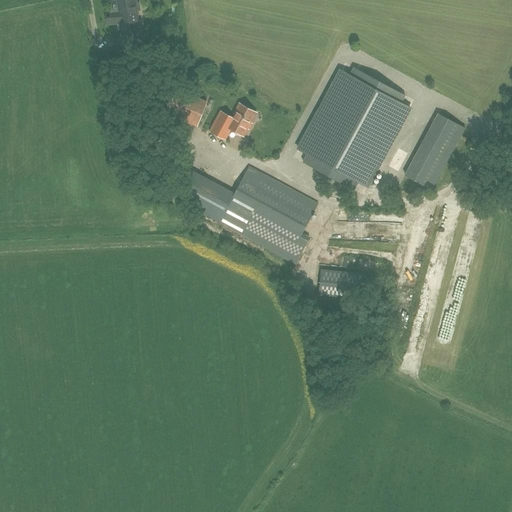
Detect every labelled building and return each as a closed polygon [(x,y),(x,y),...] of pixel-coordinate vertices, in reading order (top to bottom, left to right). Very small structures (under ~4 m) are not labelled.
[(116,0),(117,6),(120,5),(120,10),(119,10),(122,30),(132,29),(133,36),(141,34),(140,20),(137,20),(134,0),(116,0)] [(401,102),(405,96),(354,68),(350,75),(341,70),(298,150),(307,155),(303,162),(354,190),(358,182),(367,187),(410,107),(401,102)] [(196,126),(206,100),(175,87),(165,113),(196,126)] [(221,112),(210,131),(225,139),(230,129),(243,136),(256,112),(239,104),(232,118),(221,112)] [(405,176),(432,191),(465,129),(438,114),(405,176)] [(169,177),(179,158),(167,152),(163,159),(147,151),(140,163),(155,171),(155,170),(169,177)] [(302,234),(318,204),(249,167),(234,195),(190,172),(179,193),(213,211),(209,218),(295,264),(309,238),(302,234)] [(362,274),(321,270),(319,295),(360,299),(362,274)]
